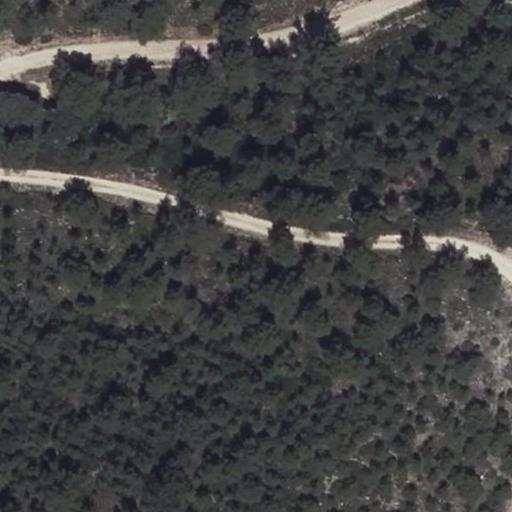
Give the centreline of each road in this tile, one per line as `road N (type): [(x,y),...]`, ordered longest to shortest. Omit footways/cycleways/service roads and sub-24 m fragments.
road 1 (track): [(511,261),(403,232),(223,213),(122,186),(0,179)]
road 2 (track): [(373,0),(279,39),(0,68)]
